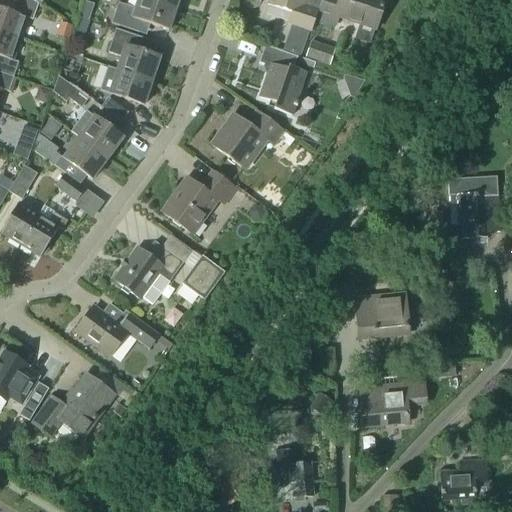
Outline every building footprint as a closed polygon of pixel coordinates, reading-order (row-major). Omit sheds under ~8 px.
[(0,35),(19,41),(26,20),(32,22),(37,5),(30,1),(27,0),(13,0),(9,14),(0,10),(0,35)] [(174,11),(141,0),(137,0),(134,11),(117,5),(110,25),(138,35),(141,24),(167,33),(174,11)] [(141,0),(174,11),(178,0),(141,0)] [(268,0),(266,6),(291,14),(287,26),(290,27),(293,28),(303,31),(305,32),(308,33),(310,33),(319,7),(305,2),(305,0),(268,0)] [(321,0),(315,20),(334,27),(337,20),(373,32),(384,0),(321,0)] [(87,23),(79,20),(76,29),(80,31),(85,28),(87,23)] [(134,51),(138,39),(115,31),(107,54),(120,59),(116,72),(150,83),(158,60),(134,51)] [(0,74),(12,79),(17,64),(12,62),(19,41),(0,35),(0,74)] [(304,60),(329,68),(334,51),(310,43),(304,60)] [(296,59),(295,58),(263,48),(257,65),(268,68),(258,100),(274,105),(272,111),(290,118),(293,109),(295,109),(297,105),(295,104),(305,75),(292,70),(294,64),(296,59)] [(296,59),(294,64),(312,70),(314,64),(300,60),(296,59)] [(107,69),(99,93),(108,96),(142,107),(150,83),(116,72),(107,69)] [(0,96),(2,92),(7,94),(12,79),(0,74),(0,96)] [(343,77),(342,81),(350,99),(352,101),(363,83),(343,77)] [(88,100),(57,78),(51,94),(65,104),(67,101),(80,110),(88,100)] [(46,105),(49,94),(38,90),(36,95),(40,103),(46,105)] [(120,124),(127,115),(107,100),(100,109),(120,124)] [(78,122),(70,134),(78,139),(107,161),(122,140),(85,113),(78,122)] [(232,118),(210,148),(243,171),(264,142),(272,148),(282,133),(255,114),(245,127),(232,118)] [(49,121),(39,134),(50,142),(60,129),(49,121)] [(107,161),(78,139),(62,161),(91,182),(107,161)] [(32,153),(43,161),(52,168),(59,158),(55,155),(58,151),(42,140),(32,153)] [(31,149),(16,144),(12,157),(26,162),(31,149)] [(7,194),(20,201),(36,176),(23,168),(7,194)] [(186,180),(161,215),(190,236),(215,202),(222,207),(235,190),(212,173),(199,190),(186,180)] [(75,203),(83,192),(62,177),(54,188),(75,203)] [(448,183),(448,182),(446,182),(450,242),(485,240),(484,235),(499,234),(497,198),(482,199),(481,182),(448,183)] [(0,235),(19,247),(37,217),(18,205),(0,234),(0,235)] [(37,217),(19,247),(39,259),(56,230),(61,232),(66,223),(52,215),(48,223),(37,217)] [(136,250),(112,282),(138,302),(140,299),(151,307),(168,284),(182,265),(153,244),(144,256),(136,250)] [(447,256),(428,259),(431,273),(450,270),(447,256)] [(201,258),(180,286),(203,302),(223,275),(201,258)] [(371,323),(372,340),(407,336),(403,297),(354,302),(356,324),(371,323)] [(115,326),(92,309),(74,334),(108,359),(126,335),(147,350),(157,337),(125,313),(115,326)] [(2,354),(0,357),(0,400),(6,404),(8,400),(16,404),(20,407),(24,401),(29,392),(37,380),(25,372),(27,369),(2,354)] [(432,367),(432,378),(451,376),(450,365),(432,367)] [(51,400),(32,426),(48,438),(60,422),(82,438),(111,398),(84,377),(62,408),(51,400)] [(406,425),(405,407),(425,405),(423,380),(402,382),(403,387),(370,390),(370,388),(358,389),(362,429),(406,425)] [(128,388),(136,394),(141,388),(133,382),(128,388)] [(26,403),(18,417),(28,423),(37,409),(48,392),(37,386),(32,394),(27,402),(26,403)] [(330,403),(318,396),(309,409),(321,417),(330,403)] [(118,418),(123,411),(116,406),(111,413),(118,418)] [(0,452),(7,457),(9,454),(16,442),(13,440),(9,442),(5,443),(0,449),(0,452)] [(510,444),(492,445),(493,456),(511,455),(510,444)] [(13,453),(16,458),(18,464),(22,462),(31,459),(26,448),(13,453)] [(291,452),(272,453),(275,488),(276,502),(284,501),(311,499),(309,465),(293,466),(291,452)] [(459,474),(440,475),(442,503),(460,502),(460,508),(474,507),(474,501),(475,501),(474,484),(487,484),(486,462),(458,463),(459,474)] [(234,468),(214,478),(227,505),(247,495),(234,468)]
